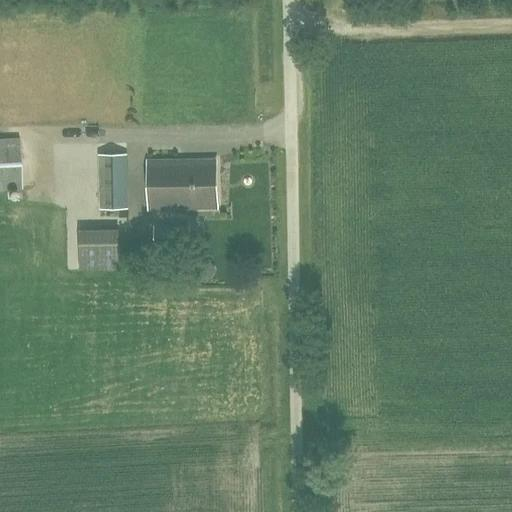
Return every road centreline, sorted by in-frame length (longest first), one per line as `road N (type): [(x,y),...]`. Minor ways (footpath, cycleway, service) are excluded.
road 1 (unclassified): [(298,511),(286,0)]
road 2 (track): [(287,26),(511,22)]
